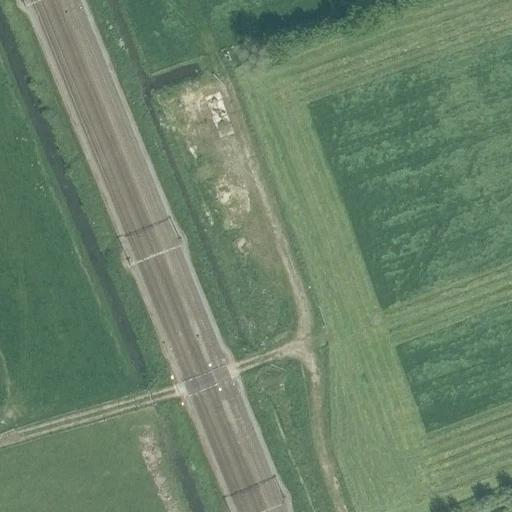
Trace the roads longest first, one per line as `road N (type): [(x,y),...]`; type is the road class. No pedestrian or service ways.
road 1 (track): [(341,511),(303,294),(213,55)]
road 2 (track): [(144,401),(0,442)]
